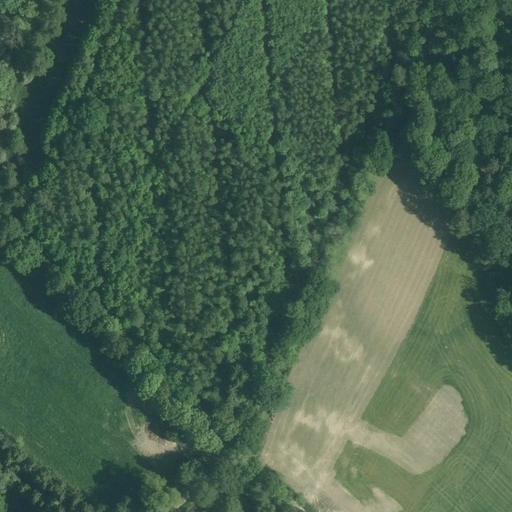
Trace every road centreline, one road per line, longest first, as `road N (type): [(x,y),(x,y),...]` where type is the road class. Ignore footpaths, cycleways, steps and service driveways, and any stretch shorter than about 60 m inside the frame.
road 1 (track): [(233,443),(418,0)]
road 2 (track): [(301,511),(233,443),(166,511)]
